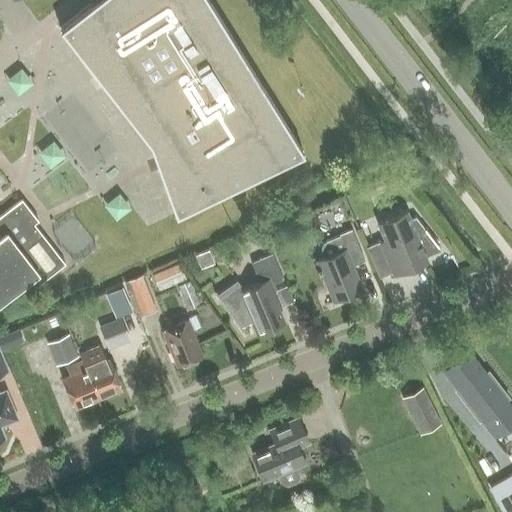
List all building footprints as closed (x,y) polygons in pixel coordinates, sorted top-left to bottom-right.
[(149,143),(175,214),(302,153),(206,0),(96,0),(59,29),(149,143)] [(7,77),(18,92),(33,81),(21,66),(7,77)] [(119,147),(71,88),(44,110),(92,169),(119,147)] [(105,204),(117,218),(132,205),(120,191),(105,204)] [(40,283),(64,264),(33,224),(38,221),(21,200),(0,216),(0,302),(26,282),(32,289),(40,283)] [(425,257),(441,251),(415,217),(410,219),(406,210),(376,223),(384,240),(376,243),(390,278),(427,262),(425,257)] [(281,225),(275,237),(286,242),(292,230),(281,225)] [(351,230),(339,235),(323,241),(321,245),(322,250),(325,258),(316,261),(333,302),(362,290),(349,258),(361,253),(351,230)] [(260,248),(272,243),(268,232),(256,236),(260,248)] [(259,283),(244,290),(235,279),(216,293),(240,325),(251,320),(256,333),(283,322),(272,295),(274,294),(270,284),(283,279),(272,254),(251,263),(259,283)] [(183,278),(177,263),(152,274),(154,279),(150,281),(154,291),(183,278)] [(123,281),(137,316),(155,308),(141,274),(123,281)] [(120,318),(99,327),(108,350),(130,341),(120,318)] [(176,366),(202,356),(187,319),(161,330),(176,366)] [(7,334),(0,337),(0,348),(1,351),(12,347),(7,334)] [(49,342),(58,365),(77,357),(68,335),(49,342)] [(80,353),(83,361),(82,361),(98,399),(122,389),(109,359),(103,343),(80,353)] [(0,350),(0,372),(8,369),(0,350)] [(509,403),(470,353),(460,361),(444,373),(483,424),(509,403)] [(98,399),(82,361),(66,368),(69,376),(61,379),(74,409),(98,399)] [(423,386),(401,397),(419,435),(442,423),(423,386)] [(0,431),(0,425),(15,419),(5,393),(0,394),(0,439),(3,438),(0,431)] [(263,480),(277,474),(279,481),(282,482),(284,483),(287,484),(296,480),(298,477),(298,473),(295,466),(304,462),(295,439),(305,435),(298,417),(268,430),(274,444),(251,454),(263,480)] [(465,435),(480,455),(494,444),(479,424),(465,435)] [(511,511),(511,472),(493,482),(508,511),(511,511)]
